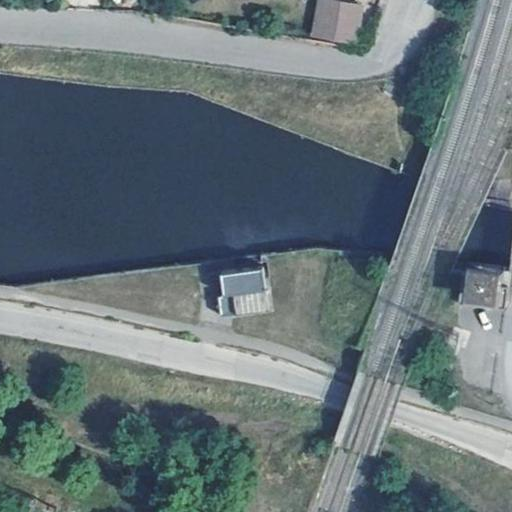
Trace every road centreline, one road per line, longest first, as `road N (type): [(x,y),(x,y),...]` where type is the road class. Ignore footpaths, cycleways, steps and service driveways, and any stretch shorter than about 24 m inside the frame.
road 1 (unclassified): [(511,451),(288,377),(0,317)]
road 2 (residential): [(0,29),(357,65),(387,50),(414,0)]
